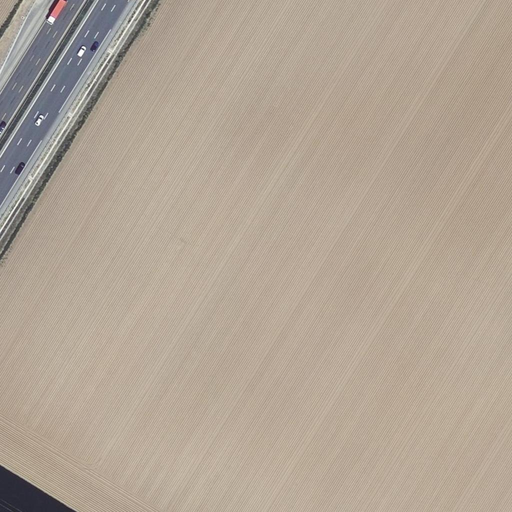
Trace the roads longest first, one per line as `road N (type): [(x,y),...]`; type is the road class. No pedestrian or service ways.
road 1 (motorway): [(0,173),(110,0)]
road 2 (motorway): [(71,0),(0,115)]
